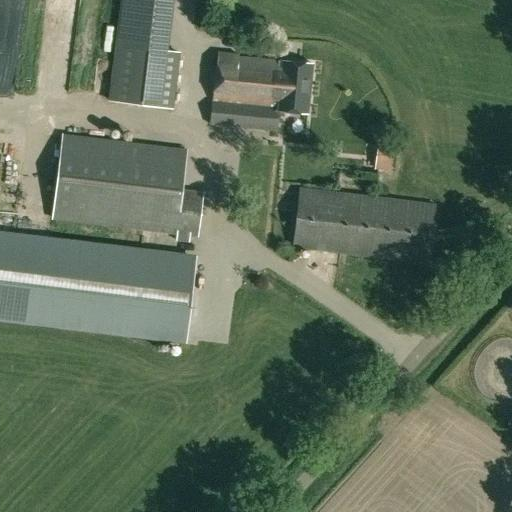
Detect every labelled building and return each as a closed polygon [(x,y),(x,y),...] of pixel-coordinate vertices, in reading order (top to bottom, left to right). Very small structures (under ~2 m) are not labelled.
[(121,0),(109,101),(171,108),(177,52),(165,51),(171,0),(121,0)] [(48,31),(47,40),(78,44),(80,35),(48,31)] [(209,124),(276,131),(278,111),(307,113),(312,64),(282,61),(238,57),(238,54),(218,52),(209,124)] [(52,218),(197,235),(203,192),(181,189),(186,150),(62,135),(52,218)] [(374,169),(387,171),(390,144),(377,143),(374,169)] [(292,247),(427,263),(435,205),(300,188),(292,247)] [(196,255),(0,231),(0,321),(185,344),(196,255)]
